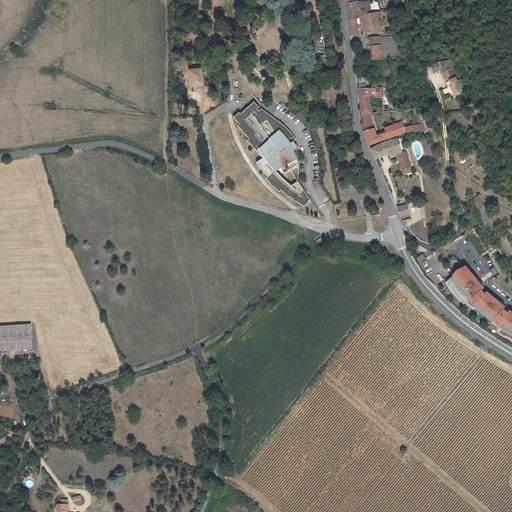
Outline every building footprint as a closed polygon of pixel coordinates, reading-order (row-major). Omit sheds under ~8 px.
[(362,7),(352,7),(355,30),(363,29),(361,16),(365,15),(367,29),(383,28),(380,9),(377,10),(376,6),(374,6),(362,7)] [(386,41),(388,53),(408,52),(403,31),(402,31),(384,32),(386,41)] [(374,32),(375,42),(386,41),(384,32),(374,32)] [(386,41),(375,42),(377,55),(380,54),(388,53),(386,41)] [(443,55),(438,58),(441,64),(448,62),(452,74),(454,73),(460,89),(465,87),(460,70),(453,53),(443,55)] [(191,81),(202,80),(201,63),(189,64),(191,81)] [(363,82),(366,108),(375,108),(389,107),(388,101),(374,103),(372,91),(385,91),(385,83),(363,82)] [(448,93),(456,90),(454,82),(446,84),(448,93)] [(260,158),(286,162),(291,160),(294,164),(303,158),(300,151),(300,149),(297,143),(295,139),(294,138),(300,134),(294,127),(290,123),(288,120),(286,119),(278,113),(266,105),(268,102),(265,99),(264,101),(265,102),(263,103),(258,97),(255,100),(251,104),(251,103),(248,106),(245,109),(243,108),(238,113),(243,120),(242,121),(253,135),(251,136),(267,154),(260,158)] [(375,108),(366,108),(367,117),(366,117),(373,139),(379,138),(393,133),(397,131),(410,128),(408,116),(379,123),(375,108)] [(408,149),(404,132),(394,134),(379,140),(375,145),(380,154),(394,150),(395,153),(402,151),(408,169),(416,166),(412,148),(408,149)] [(315,195),(302,176),(296,180),(294,179),(292,177),(291,176),(288,173),(285,171),(280,165),(286,162),(260,158),(272,171),(270,173),(272,175),(276,179),(283,186),(285,184),(287,187),(290,189),(294,191),(302,197),(309,201),(314,197),(313,196),(315,195)] [(414,208),(411,197),(402,199),(405,210),(414,208)] [(458,270),(446,280),(464,302),(467,300),(475,307),(476,305),(493,320),(493,319),(499,324),(511,333),(511,311),(509,309),(507,311),(505,310),(503,308),(504,306),(486,290),(485,292),(481,288),(483,287),(465,264),(463,266),(461,264),(456,268),(458,270)] [(0,349),(34,347),(32,322),(0,324),(0,349)] [(71,511),(70,498),(69,496),(65,497),(66,501),(63,501),(61,501),(61,511),(71,511)]
